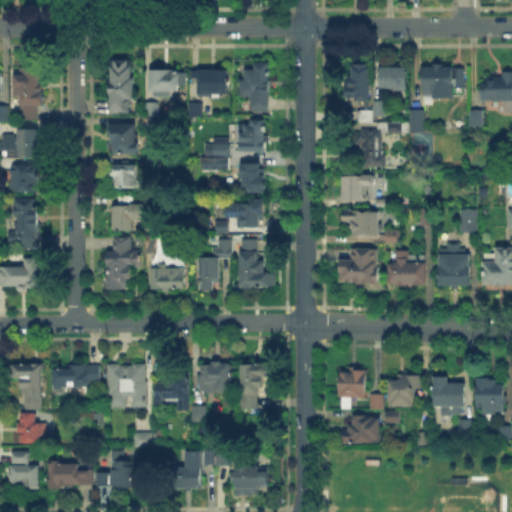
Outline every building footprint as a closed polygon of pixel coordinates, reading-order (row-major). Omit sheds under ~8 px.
[(372,99),(372,103),(356,103),(356,99),(346,99),(347,74),(355,74),(355,61),(372,62),(372,99)] [(272,99),(272,113),(256,113),(256,99),(241,99),(241,81),(247,81),(247,70),(256,70),(256,62),(272,62),(272,99)] [(112,63),(136,63),(136,107),(129,107),(129,116),(112,116),(112,63)] [(425,68),(466,68),(466,96),(425,96),(425,68)] [(153,91),(153,69),(182,69),(182,91),(153,91)] [(198,94),(198,69),(231,69),(231,94),(198,94)] [(382,69),(408,69),(408,88),(382,88),(382,69)] [(511,71),(511,100),(488,100),(488,99),(481,99),(481,84),(489,84),(489,75),(502,75),(502,71),(511,71)] [(39,106),(21,106),(22,97),(18,97),(18,73),(44,73),(44,106),(39,106)] [(146,113),(146,100),(160,100),(160,113),(146,113)] [(192,115),(192,102),(203,102),(203,115),(192,115)] [(377,115),(377,102),(386,102),(386,115),(377,115)] [(0,122),(0,106),(10,106),(10,122),(0,122)] [(21,121),(21,106),(39,106),(39,122),(21,121)] [(410,133),(411,108),(427,108),(427,133),(410,133)] [(358,123),(358,109),(373,109),(373,123),(358,123)] [(470,126),(470,109),(483,109),(483,126),(470,126)] [(150,127),(150,115),(163,115),(163,127),(150,127)] [(389,130),(389,121),(402,121),(402,130),(389,130)] [(138,133),(138,140),(140,140),(140,153),(115,153),(115,140),(109,140),(109,122),(138,122),(138,133)] [(266,124),(266,134),(271,134),(271,152),(245,151),(245,124),(266,124)] [(381,131),(381,156),(387,156),(387,169),(363,168),(364,147),(356,147),(356,135),(364,135),(364,131),(381,131)] [(0,148),(13,148),(12,133),(0,133),(0,148)] [(7,133),(40,133),(40,157),(6,157),(7,133)] [(215,156),(215,143),(231,143),(231,156),(215,156)] [(150,168),(150,155),(160,155),(160,168),(150,168)] [(218,167),(218,158),(230,158),(230,167),(218,167)] [(116,188),(116,165),(139,165),(139,188),(116,188)] [(262,165),(262,173),(268,173),(268,193),(242,193),(243,165),(262,165)] [(14,194),(14,166),(50,166),(50,194),(14,194)] [(365,201),(344,201),(344,177),(377,177),(377,186),(366,186),(365,201)] [(376,206),(376,197),(390,197),(390,206),(376,206)] [(39,199),(39,208),(42,208),(42,232),(41,232),(41,246),(10,246),(10,232),(20,232),(20,217),(17,217),(18,199),(39,199)] [(262,220),(262,229),(239,229),(239,220),(226,220),(226,204),(252,204),(252,200),(265,200),(265,220),(262,220)] [(135,232),(113,232),(113,206),(148,206),(148,221),(135,221),(135,232)] [(459,230),(459,207),(475,207),(475,230),(459,230)] [(420,227),(420,208),(434,208),(434,227),(420,227)] [(381,222),(381,236),(352,236),(352,222),(340,222),(340,209),(381,209),(381,222)] [(213,232),(214,220),(227,220),(227,232),(213,232)] [(386,238),(386,228),(399,228),(399,238),(386,238)] [(148,252),(148,234),(161,234),(161,252),(148,252)] [(134,238),(134,250),(144,250),(143,267),(134,267),(134,288),(125,288),(125,291),(108,291),(109,252),(115,252),(115,238),(134,238)] [(216,278),(216,289),(203,289),(203,278),(200,278),(200,258),(216,258),(217,246),(220,246),(221,240),(232,240),(232,259),(222,258),(222,278),(216,278)] [(244,241),(261,241),(261,268),(266,268),(266,273),(280,274),(280,291),(244,290),(244,241)] [(442,246),(470,246),(470,286),(442,286),(442,246)] [(511,286),(499,286),(485,286),(485,261),(499,261),(499,247),(511,247),(511,286)] [(339,263),(352,263),(352,249),(378,249),(378,283),(339,282),(339,263)] [(184,291),(153,291),(153,262),(161,262),(161,252),(188,252),(188,289),(184,289),(184,291)] [(394,254),(427,254),(427,285),(394,284),(394,254)] [(45,288),(1,288),(1,266),(25,266),(25,257),(45,257),(45,288)] [(201,393),(201,364),(237,364),(237,394),(201,393)] [(260,410),(243,410),(243,364),(272,364),(272,383),(266,383),(266,390),(261,390),(261,394),(260,394),(260,410)] [(89,388),(51,388),(51,368),(72,368),(72,365),(102,365),(102,380),(89,380),(89,388)] [(24,379),(11,379),(11,366),(43,366),(43,411),(24,411),(24,379)] [(109,366),(146,366),(146,369),(148,369),(148,397),(124,397),(124,404),(109,404),(109,366)] [(365,367),(337,367),(336,395),(365,396),(365,367)] [(421,372),(396,372),(396,376),(385,376),(385,398),(389,398),(389,404),(421,404),(421,372)] [(431,374),(431,403),(440,403),(439,413),(450,413),(450,411),(460,411),(460,405),(463,405),(463,380),(446,380),(446,374),(431,374)] [(474,375),(474,406),(481,406),(481,419),(490,419),(490,412),(501,407),(502,381),(494,381),(495,377),(488,377),(488,375),(474,375)] [(158,407),(158,383),(191,383),(191,407),(158,407)] [(368,391),(367,407),(383,407),(383,392),(368,391)] [(196,418),(196,405),(208,405),(207,418),(196,418)] [(383,408),(383,421),(399,421),(399,408),(383,408)] [(378,412),(350,413),(350,422),(340,422),(341,443),(352,442),(352,440),(378,439),(378,412)] [(94,423),(94,413),(106,413),(105,423),(94,423)] [(37,414),(37,423),(48,423),(48,442),(24,442),(24,414),(37,414)] [(458,432),(458,417),(471,417),(471,432),(458,432)] [(498,423),(510,423),(510,437),(498,437),(498,423)] [(413,440),(412,426),(425,426),(425,440),(413,440)] [(138,449),(138,434),(153,434),(153,449),(138,449)] [(213,446),(214,463),(202,463),(202,446),(213,446)] [(214,447),(215,463),(230,463),(230,447),(214,447)] [(176,466),(184,466),(185,449),(201,449),(201,486),(176,486),(176,466)] [(12,462),(12,450),(31,450),(31,462),(12,462)] [(113,474),(113,452),(125,452),(125,461),(137,461),(137,487),(100,487),(100,474),(113,474)] [(234,459),(233,492),(258,492),(258,486),(266,486),(266,459),(234,459)] [(10,487),(10,464),(39,464),(38,487),(10,487)] [(84,465),(84,470),(95,470),(95,486),(51,486),(51,465),(84,465)]
